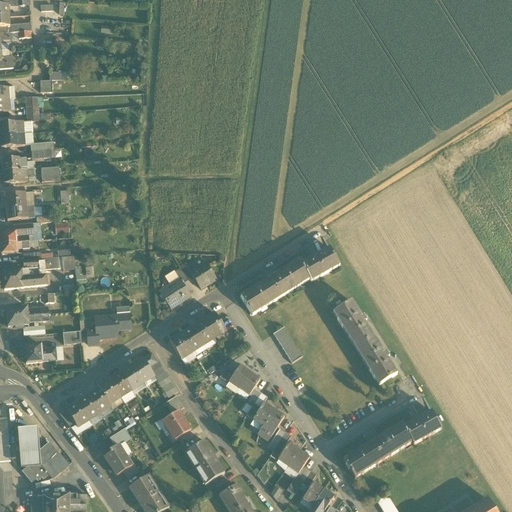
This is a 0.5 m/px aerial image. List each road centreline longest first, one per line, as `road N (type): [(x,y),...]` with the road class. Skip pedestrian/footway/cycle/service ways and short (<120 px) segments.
road 1 (track): [(263,0),(224,291)]
road 2 (track): [(0,191),(141,178),(239,183)]
road 3 (track): [(322,225),(511,106)]
road 4 (residential): [(272,511),(151,338)]
road 5 (residential): [(325,454),(224,291)]
road 6 (residential): [(151,338),(40,407)]
road 7 (unclassified): [(116,511),(40,407)]
